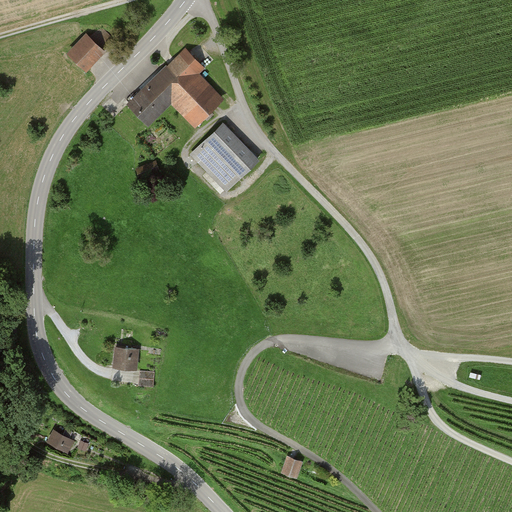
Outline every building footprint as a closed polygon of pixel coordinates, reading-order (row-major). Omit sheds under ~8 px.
[(70,52),(89,71),(109,52),(90,33),(70,52)] [(189,50),(131,104),(150,124),(175,101),(197,125),(225,99),(201,73),(206,68),(189,50)] [(262,159),(225,122),(191,155),(229,193),(262,159)] [(158,162),(138,169),(141,178),(161,171),(158,162)] [(142,350),(118,347),(116,365),(140,368),(142,350)] [(156,373),(142,372),(141,386),(156,387),(156,373)] [(55,430),(49,440),(71,453),(77,442),(55,430)] [(305,463),(289,457),(284,472),(300,478),(305,463)]
